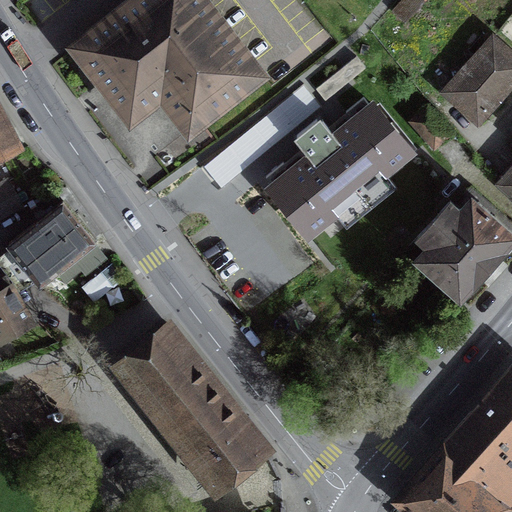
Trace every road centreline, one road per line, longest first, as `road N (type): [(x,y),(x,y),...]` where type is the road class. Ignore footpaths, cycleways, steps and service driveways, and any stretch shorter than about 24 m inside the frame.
road 1 (primary): [(0,40),(153,259),(356,504)]
road 2 (primary): [(356,504),(511,322)]
